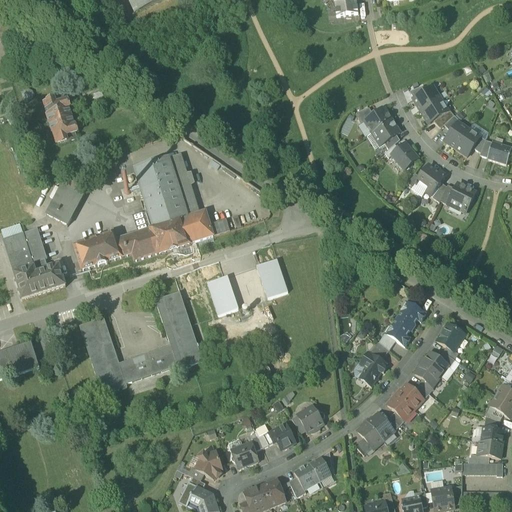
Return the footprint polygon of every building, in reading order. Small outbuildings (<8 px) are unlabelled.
[(132,0),(139,12),(163,1),(162,0),(132,0)] [(333,0),(336,19),(358,16),(355,0),(333,0)] [(500,70),(488,74),(491,82),(503,77),(500,70)] [(410,94),(414,101),(426,93),(423,89),(410,94)] [(413,101),(421,115),(441,102),(438,97),(433,89),(426,93),(414,101),(413,101)] [(486,89),(480,95),(486,100),(491,95),(486,89)] [(438,97),(441,102),(448,98),(445,93),(438,97)] [(54,135),(58,146),(77,140),(75,135),(78,134),(76,128),(74,129),(68,110),(70,109),(68,103),(65,104),(63,98),(44,104),(48,116),(47,116),(53,135),(54,135)] [(449,114),(441,102),(421,115),(428,127),(435,123),(449,114)] [(356,116),(361,126),(364,124),(374,118),(369,110),(369,111),(356,116)] [(364,124),(372,136),(392,123),(385,111),(374,118),(364,124)] [(441,130),(444,128),(453,119),(449,114),(435,123),(441,130)] [(459,114),(454,120),(458,125),(458,124),(458,125),(464,119),(459,114)] [(454,120),(453,119),(444,128),(451,135),(458,125),(454,120)] [(372,136),(376,142),(380,149),(384,146),(393,140),(393,139),(396,137),(400,135),(392,123),(372,136)] [(444,144),(455,152),(469,132),(458,125),(458,124),(458,125),(451,135),(444,144)] [(473,125),(469,132),(480,140),(486,143),(489,135),(473,125)] [(480,140),(469,132),(455,152),(467,160),(473,151),(480,140)] [(376,142),(372,136),(367,139),(375,152),(379,149),(375,143),(376,142)] [(385,147),(388,152),(395,147),(400,143),(396,137),(393,139),(393,140),(384,146),(385,147)] [(496,139),(494,145),(502,148),(504,142),(496,139)] [(473,151),(480,156),(486,143),(480,140),(473,151)] [(492,145),(486,143),(480,156),(480,158),(487,160),(492,145)] [(487,162),(506,168),(511,151),(502,148),(494,145),(492,145),(487,160),(487,162)] [(391,158),(404,172),(417,161),(405,146),(399,151),(391,158)] [(385,155),(389,160),(391,158),(399,151),(395,147),(388,152),(385,155)] [(73,248),(81,273),(96,269),(108,265),(132,257),(134,264),(158,257),(158,258),(191,247),(191,246),(214,239),(211,226),(207,213),(200,215),(181,157),(136,171),(154,229),(150,231),(117,242),(115,235),(73,248)] [(415,187),(425,195),(433,200),(438,193),(442,186),(445,179),(429,167),(420,180),(415,187)] [(408,186),(413,190),(415,187),(420,180),(415,176),(408,186)] [(46,216),(68,228),(87,193),(65,181),(60,190),(54,201),(46,216)] [(433,200),(439,205),(440,204),(447,189),(442,186),(438,193),(433,200)] [(448,206),(466,214),(476,195),(458,186),(455,191),(448,205),(448,206)] [(422,199),(425,195),(415,187),(413,190),(412,192),(422,199)] [(440,204),(447,208),(448,206),(448,205),(455,191),(448,187),(447,189),(440,204)] [(54,201),(60,190),(55,188),(50,198),(54,201)] [(211,226),(214,239),(230,234),(229,230),(227,221),(211,226)] [(1,232),(4,242),(23,236),(20,226),(1,232)] [(3,242),(22,302),(66,289),(59,268),(48,272),(36,232),(23,236),(4,242),(3,242)] [(257,269),(268,302),(288,295),(277,263),(257,269)] [(207,286),(218,319),(239,312),(228,279),(207,286)] [(401,293),(400,288),(395,285),(391,292),(399,297),(401,293)] [(80,329),(103,398),(127,389),(126,386),(177,369),(178,372),(203,364),(180,295),(155,303),(171,349),(119,366),(104,320),(80,329)] [(402,313),(397,321),(411,330),(416,322),(421,325),(426,317),(409,307),(405,313),(402,313)] [(406,339),(411,330),(397,321),(392,329),(393,332),(389,338),(389,339),(396,343),(405,349),(410,342),(406,339)] [(446,350),(454,355),(454,354),(458,348),(463,341),(465,338),(448,327),(437,344),(446,350)] [(362,332),(357,338),(362,342),(367,336),(362,332)] [(379,345),(389,353),(396,343),(389,339),(389,338),(385,335),(379,345)] [(344,347),(350,340),(348,338),(346,337),(343,337),(340,339),(341,347),(344,347)] [(468,344),(463,341),(458,348),(464,351),(468,344)] [(0,382),(39,370),(31,344),(18,348),(19,352),(0,357),(0,382)] [(369,355),(381,363),(389,353),(377,344),(369,355)] [(504,351),(497,347),(490,357),(497,361),(504,351)] [(446,350),(443,355),(455,363),(458,357),(454,354),(454,355),(446,350)] [(360,382),(371,389),(375,383),(378,383),(378,379),(380,375),(382,376),(384,375),(386,372),(385,370),(384,369),(386,366),(381,363),(369,355),(368,355),(360,367),(364,370),(362,373),(363,375),(364,376),(360,382)] [(449,370),(455,363),(443,355),(438,361),(448,369),(449,370)] [(430,356),(422,366),(440,379),(448,369),(438,361),(430,356)] [(460,367),(455,363),(449,370),(454,374),(460,367)] [(264,387),(264,388),(271,385),(270,385),(271,385),(270,381),(271,377),(269,371),(265,368),(265,366),(259,368),(258,368),(264,386),(265,387),(264,387)] [(364,370),(360,367),(358,366),(354,372),(355,379),(360,382),(364,376),(363,375),(362,373),(364,370)] [(433,389),(440,379),(422,366),(415,376),(423,382),(433,389)] [(447,384),(454,374),(449,370),(448,369),(440,379),(447,384)] [(468,373),(463,381),(470,386),(475,378),(468,373)] [(418,388),(419,389),(429,397),(434,390),(433,389),(423,382),(418,388)] [(501,388),(502,388),(508,392),(511,387),(504,383),(501,388)] [(406,387),(397,397),(414,413),(424,403),(414,394),(406,387)] [(502,388),(496,399),(511,408),(511,394),(508,392),(502,388)] [(424,403),(429,397),(419,389),(414,394),(424,403)] [(293,394),(286,398),(290,404),(295,397),(293,394)] [(404,424),(414,413),(397,397),(387,407),(395,415),(404,424)] [(290,404),(286,398),(281,402),(285,408),(290,405),(290,404)] [(510,422),(511,418),(511,408),(496,399),(490,409),(510,422)] [(279,402),(273,406),(278,415),(284,411),(279,402)] [(307,434),(308,436),(312,434),(313,435),(319,431),(319,430),(323,427),(323,423),(324,422),(325,421),(325,417),(323,416),(322,416),(312,409),(297,418),(298,418),(307,434)] [(460,412),(454,410),(452,412),(450,418),(457,420),(460,412)] [(390,420),(391,420),(400,429),(404,424),(395,415),(390,420)] [(487,415),(485,421),(498,425),(500,426),(502,420),(487,415)] [(378,416),(368,425),(383,443),(393,435),(394,434),(386,425),(378,416)] [(248,418),(243,420),(244,422),(242,423),(244,428),(246,428),(247,429),(251,427),(248,418)] [(292,422),(301,437),(307,434),(298,418),(292,422)] [(394,434),(400,429),(391,420),(386,425),(394,434)] [(439,427),(433,421),(428,426),(435,432),(439,427)] [(497,433),(498,425),(485,421),(484,430),(494,431),(494,433),(497,433)] [(373,452),(383,443),(368,425),(358,434),(364,440),(373,451),(373,452)] [(277,445),(281,453),(296,446),(286,426),(269,435),(268,436),(273,446),(274,447),(277,445)] [(255,433),(257,439),(258,441),(268,436),(269,435),(265,428),(255,433)] [(481,444),(483,430),(477,429),(475,440),(472,439),(472,443),(479,444),(481,444)] [(483,430),(481,444),(502,447),(503,447),(505,435),(497,433),(494,433),(494,431),(484,430),(483,430)] [(214,432),(207,434),(210,442),(217,439),(214,432)] [(398,441),(393,435),(383,443),(388,449),(398,441)] [(268,436),(258,441),(262,451),(263,451),(273,446),(268,436)] [(256,453),(262,451),(258,441),(257,439),(252,441),(256,453)] [(355,448),(364,459),(373,451),(364,440),(355,448)] [(229,447),(231,453),(243,448),(241,443),(229,447)] [(501,451),(502,447),(481,444),(479,444),(477,458),(478,458),(490,460),(501,461),(502,454),(500,453),(501,451)] [(236,465),(238,472),(258,464),(251,445),(243,448),(231,453),(234,459),(233,459),(232,462),(233,465),(235,466),(236,465)] [(213,482),(214,482),(216,480),(217,481),(222,477),(221,476),(223,474),(216,454),(206,457),(206,460),(202,463),(200,462),(196,470),(195,472),(204,477),(213,482)] [(321,459),(328,472),(331,470),(330,455),(321,459)] [(478,458),(477,458),(471,457),(471,460),(469,460),(468,466),(477,466),(478,458)] [(196,470),(200,462),(193,458),(188,467),(193,469),(196,470)] [(490,460),(478,458),(477,466),(489,466),(490,460)] [(321,459),(309,466),(320,485),(329,480),(330,475),(328,472),(321,459)] [(181,463),(177,472),(183,475),(188,477),(190,473),(183,470),(185,465),(181,463)] [(410,475),(402,465),(399,468),(398,473),(398,477),(410,475)] [(305,493),(320,485),(309,466),(294,475),(297,480),(304,494),(305,493)] [(462,477),(496,477),(496,466),(489,466),(477,466),(463,466),(462,474),(462,477)] [(188,477),(192,480),(201,484),(204,477),(195,472),(196,470),(193,469),(190,473),(188,477)] [(174,478),(180,481),(183,475),(177,472),(174,478)] [(320,485),(324,492),(334,486),(330,479),(329,480),(320,485)] [(205,486),(201,484),(192,480),(189,485),(203,492),(205,486)] [(291,488),(297,501),(306,496),(305,493),(304,494),(297,480),(289,484),(291,488)] [(277,482),(262,488),(270,510),(285,504),(281,493),(280,489),(277,482)] [(430,485),(431,493),(444,491),(442,483),(430,485)] [(291,488),(289,484),(280,489),(281,493),(291,488)] [(199,511),(218,511),(215,501),(213,502),(212,500),(211,498),(209,498),(210,496),(203,492),(189,485),(178,505),(187,510),(187,509),(189,505),(199,510),(199,511)] [(305,493),(306,496),(309,501),(324,492),(320,485),(305,493)] [(264,511),(270,510),(262,488),(244,495),(248,504),(250,511),(264,511)] [(451,491),(454,508),(462,507),(462,506),(462,489),(451,491)] [(433,505),(434,511),(454,511),(454,508),(451,491),(451,490),(444,491),(431,493),(432,495),(433,505)] [(415,500),(414,496),(413,493),(409,494),(405,499),(405,502),(415,500)] [(420,499),(422,510),(428,509),(427,506),(425,496),(425,494),(414,496),(415,500),(420,499)] [(385,504),(392,502),(390,495),(383,497),(385,504)] [(433,505),(432,495),(425,496),(427,506),(433,505)] [(462,506),(502,506),(502,495),(462,495),(462,506)] [(422,511),(422,510),(420,499),(415,500),(405,502),(402,502),(403,508),(402,510),(401,511),(422,511)] [(385,504),(386,511),(394,511),(392,502),(385,504)]
